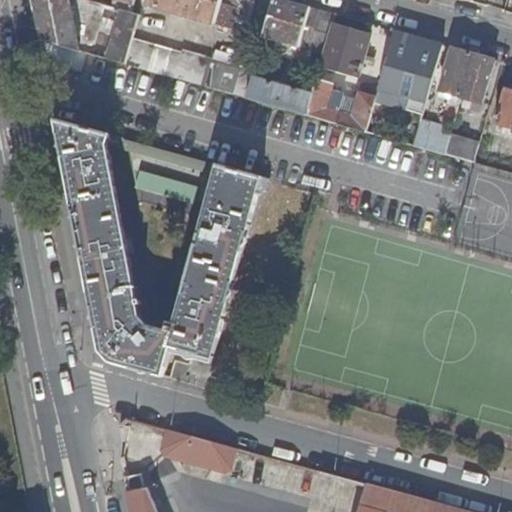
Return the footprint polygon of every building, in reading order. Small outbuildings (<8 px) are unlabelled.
[(35,0),(43,39),(81,50),(80,42),(95,46),(98,37),(105,39),(108,29),(101,27),(103,18),(110,20),(115,21),(119,8),(92,0),(35,0)] [(150,0),(149,4),(231,29),(234,21),(249,25),(255,0),(150,0)] [(289,0),(276,0),(266,37),(286,43),(284,49),(291,51),(293,45),(325,54),(333,24),(336,14),(289,0)] [(122,9),(107,57),(128,63),(135,38),(141,14),(122,9)] [(101,27),(108,29),(110,20),(103,18),(101,27)] [(325,54),(321,66),(358,78),(371,35),(333,24),(325,54)] [(372,114),(367,131),(377,134),(415,145),(423,119),(444,45),(396,30),(380,87),(377,97),(372,114)] [(135,38),(128,63),(248,97),(256,70),(186,50),(185,52),(135,38)] [(463,96),(475,53),(453,47),(441,90),(463,96)] [(483,102),(496,59),(475,53),(463,96),(472,99),(483,102)] [(256,70),(248,97),(307,114),(313,93),(260,77),(262,72),(256,70)] [(313,93),(307,114),(367,131),(372,114),(377,97),(380,87),(368,84),(366,94),(360,92),(353,115),(328,108),(335,83),(318,78),(313,93)] [(511,90),(508,89),(498,123),(511,127),(511,90)] [(481,110),(483,102),(472,99),(470,107),(481,110)] [(423,119),(415,145),(446,154),(451,135),(453,128),(423,119)] [(269,189),(272,180),(214,164),(211,174),(216,182),(175,331),(151,325),(142,316),(110,144),(122,148),(125,139),(59,120),(102,351),(112,361),(165,376),(171,352),(212,363),(260,194),(269,189)] [(451,135),(446,154),(475,162),(480,144),(451,135)] [(236,447),(172,430),(166,448),(170,454),(224,469),(231,465),(236,447)] [(236,447),(231,465),(230,472),(347,504),(354,479),(236,447)] [(474,511),(360,481),(351,511),(474,511)] [(161,511),(151,488),(129,491),(133,511),(161,511)]
